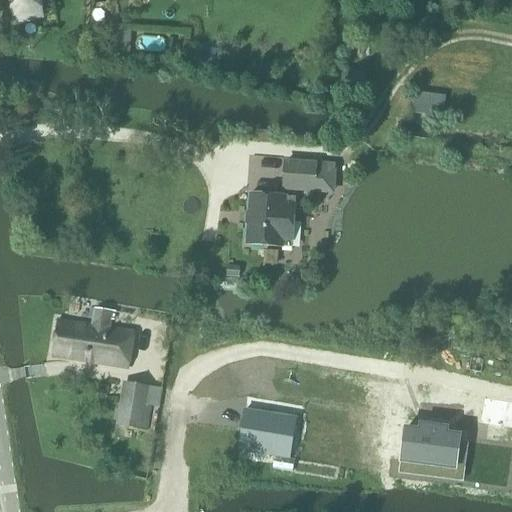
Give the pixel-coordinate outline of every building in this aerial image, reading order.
[(10,0),(13,24),(43,19),(40,1),(43,0),(10,0)] [(111,33),(110,58),(126,59),(126,34),(111,33)] [(284,160),(281,192),(335,196),(338,165),(336,165),(336,164),(317,162),(317,163),(284,160)] [(250,195),(247,246),(285,249),(293,249),(294,231),(295,214),(296,199),(292,199),(289,198),(250,195)] [(227,279),(239,279),(240,268),(228,267),(227,279)] [(111,329),(113,313),(95,311),(92,328),(58,323),(53,358),(129,369),(135,332),(111,329)] [(511,404),(507,403),(503,428),(511,429),(511,404)] [(123,406),(116,447),(136,450),(143,409),(123,406)] [(245,411),(242,432),(262,436),(258,455),(291,460),(297,419),(245,411)] [(405,435),(402,461),(457,469),(460,443),(461,437),(447,435),(448,430),(421,426),(420,432),(406,430),(405,435)] [(151,453),(149,472),(161,473),(163,454),(151,453)]
